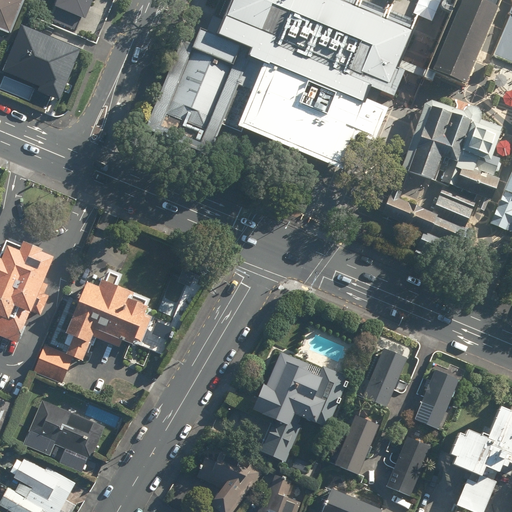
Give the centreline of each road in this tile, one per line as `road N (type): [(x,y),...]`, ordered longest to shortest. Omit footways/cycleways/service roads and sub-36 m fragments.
road 1 (tertiary): [(277,246),(118,511)]
road 2 (secondary): [(511,343),(277,246)]
road 3 (secondary): [(277,246),(96,170)]
